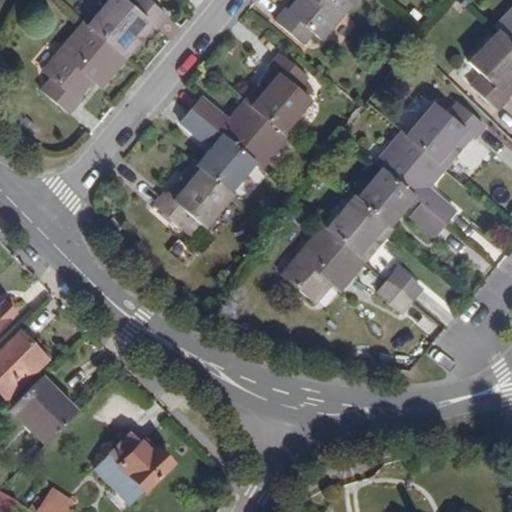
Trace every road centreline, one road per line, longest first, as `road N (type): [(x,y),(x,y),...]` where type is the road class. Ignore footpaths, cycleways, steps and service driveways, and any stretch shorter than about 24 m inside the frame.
road 1 (tertiary): [(36,228),(134,322),(238,383),(288,402)]
road 2 (residential): [(36,228),(224,0)]
road 3 (tertiary): [(288,402),(364,416),(511,383)]
